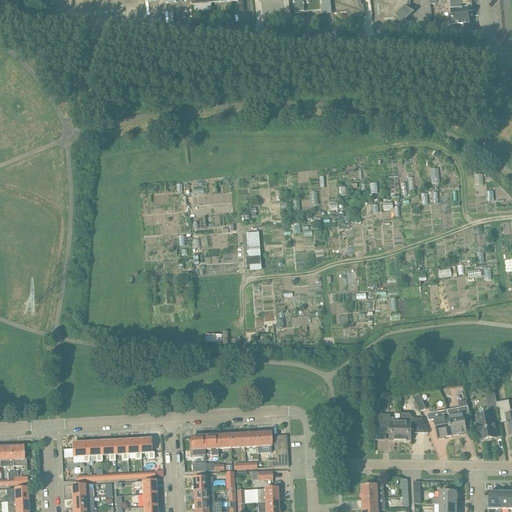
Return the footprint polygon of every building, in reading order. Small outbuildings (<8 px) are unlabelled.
[(294,0),(296,14),(305,13),(304,11),(307,11),(308,11),(309,12),(310,12),(311,12),(312,12),(313,11),(314,11),(315,10),(316,10),(321,9),(320,0),(294,0)] [(330,0),(332,15),(350,13),(351,18),(364,16),(363,6),(361,6),(360,0),(330,0)] [(378,0),(381,20),(398,18),(402,16),(405,13),(407,10),(408,0),(378,0)] [(450,0),(451,10),(453,25),(469,24),(468,12),(473,11),(471,0),(450,0)] [(248,257),(246,258),(247,271),(262,270),(259,233),(247,234),(248,257)] [(497,409),(494,389),(485,391),(488,411),(497,409)] [(511,413),(511,414),(509,401),(496,403),(500,424),(507,423),(508,427),(510,437),(511,436),(511,413)] [(463,408),(447,411),(452,436),(460,435),(460,436),(467,435),(465,425),(463,415),(469,414),(467,402),(462,403),(463,408)] [(418,406),(420,412),(426,409),(423,403),(418,406)] [(452,436),(447,411),(427,414),(428,422),(434,420),(436,430),(438,440),(444,439),(444,438),(452,436)] [(401,413),(401,423),(400,442),(411,442),(412,430),(415,430),(415,434),(429,434),(422,419),(412,419),(412,416),(410,413),(401,413)] [(400,442),(401,423),(394,423),(394,419),(390,418),(390,415),(380,415),(380,429),(389,429),(389,442),(400,442)] [(477,425),(479,437),(481,437),(481,441),(485,441),(487,442),(491,441),(492,439),(496,439),(495,431),(494,422),(493,422),(492,415),(477,418),(479,425),(477,425)] [(264,454),(271,454),(270,433),(257,434),(257,447),(263,447),(264,454)] [(244,448),(257,447),(257,434),(243,435),(244,448)] [(230,436),(231,449),(244,448),(243,435),(230,436)] [(211,456),(218,456),(217,436),(204,437),(205,450),(211,450),(211,456)] [(231,449),(230,436),(217,436),(218,456),(218,449),(231,449)] [(205,456),(205,450),(204,437),(190,438),(191,451),(192,451),(192,457),(202,456),(205,456)] [(138,455),(141,455),(141,461),(154,460),(154,453),(151,453),(151,440),(137,441),(138,455)] [(122,462),(128,461),(128,455),(125,455),(124,441),(111,442),(112,456),(115,456),(122,456),(122,462)] [(128,461),(141,461),(141,455),(138,455),(137,441),(124,441),(125,455),(128,455),(128,461)] [(115,462),(115,456),(112,456),(111,442),(98,443),(99,457),(102,457),(109,456),(109,462),(115,462)] [(89,457),(86,457),(85,443),(72,444),(72,450),(73,458),(83,457),(83,463),(89,463),(89,457)] [(102,457),(99,457),(98,443),(85,443),(86,457),(89,457),(96,457),(96,463),(102,463),(102,457)] [(11,461),(10,447),(0,447),(0,461),(1,462),(1,468),(14,467),(13,461),(11,461)] [(23,447),(10,447),(11,461),(13,461),(14,467),(27,466),(26,460),(24,460),(23,447)] [(72,450),(64,450),(64,458),(73,458),(72,450)] [(276,461),(267,462),(267,469),(288,468),(288,460),(276,461)] [(205,465),(205,464),(192,465),(192,473),(206,472),(205,465)] [(2,487),(14,486),(14,481),(14,478),(14,473),(7,473),(8,481),(2,481),(2,484),(2,487)] [(233,473),(225,474),(226,490),(228,490),(234,490),(233,473)] [(273,480),(272,473),(258,474),(258,481),(273,480)] [(14,486),(28,485),(28,480),(27,478),(14,478),(14,481),(14,486)] [(193,480),(193,492),(213,491),(212,479),(193,480)] [(362,500),(385,498),(384,486),(381,486),(380,479),(371,480),(372,486),(361,486),(362,500)] [(402,489),(403,498),(409,497),(408,480),(400,480),(400,489),(402,489)] [(142,495),(156,495),(155,482),(134,483),(134,488),(142,488),(142,495)] [(71,486),(72,499),(93,498),(92,490),(98,490),(98,485),(71,486)] [(6,490),(7,503),(15,502),(28,502),(27,489),(14,489),(14,490),(6,490)] [(257,490),(258,504),(278,503),(277,489),(257,490)] [(194,504),(214,503),(213,491),(193,492),(194,504)] [(457,493),(440,492),(440,499),(433,499),(433,504),(457,505),(457,493)] [(501,511),(502,510),(502,493),(489,493),(489,500),(488,500),(488,501),(485,501),(485,510),(496,510),(495,511),(501,511)] [(511,510),(511,493),(502,493),(502,510),(511,510)] [(156,495),(142,495),(143,508),(157,507),(156,495)] [(93,498),(72,499),(72,511),(76,511),(93,511),(93,498)] [(362,511),(370,511),(385,511),(385,498),(362,500),(362,511)] [(28,511),(28,502),(15,502),(7,503),(7,511),(28,511)] [(214,511),(214,503),(194,504),(194,511),(214,511)] [(278,511),(278,503),(258,504),(258,511),(278,511)]
